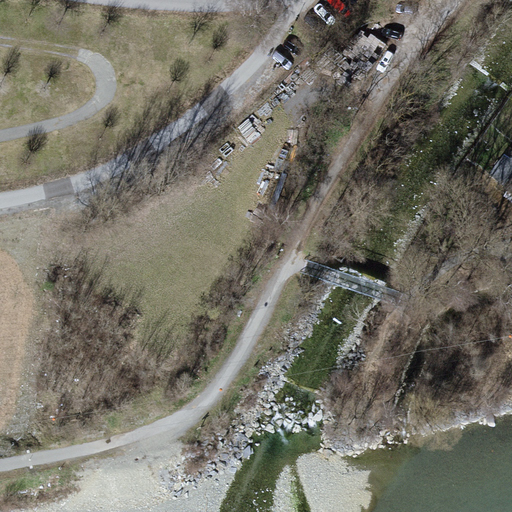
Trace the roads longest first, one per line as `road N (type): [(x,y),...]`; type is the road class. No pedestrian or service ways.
road 1 (track): [(287,259),(211,397),(167,427),(99,451),(0,468)]
road 2 (residential): [(306,0),(118,0)]
